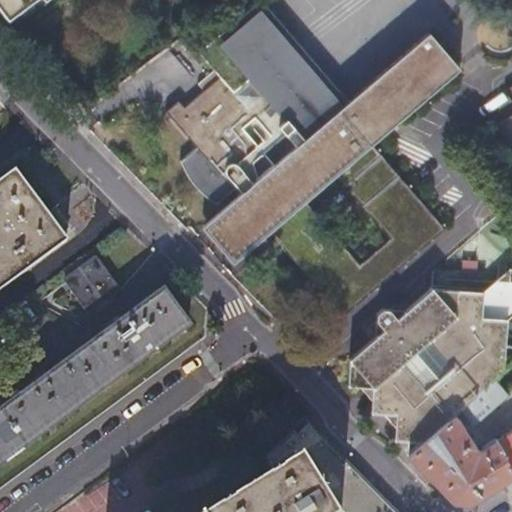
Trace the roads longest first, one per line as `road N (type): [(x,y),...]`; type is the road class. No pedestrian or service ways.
road 1 (residential): [(0,68),(255,331)]
road 2 (residential): [(23,511),(255,331)]
road 3 (residential): [(255,331),(326,403),(335,424),(432,511)]
